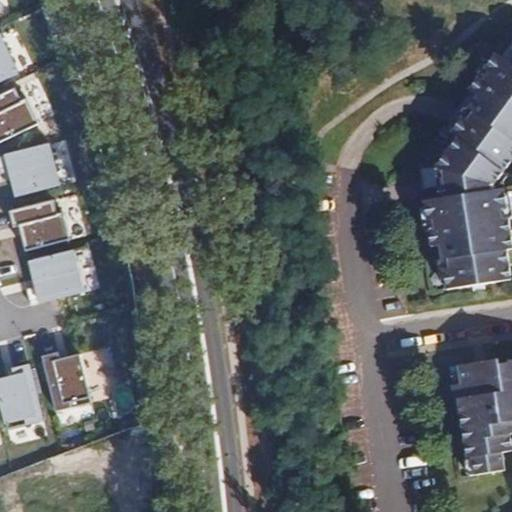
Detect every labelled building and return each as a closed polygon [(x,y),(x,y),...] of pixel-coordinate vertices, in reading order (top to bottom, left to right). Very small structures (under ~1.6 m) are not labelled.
[(263,32),(276,44),(287,33),(273,20),(263,32)] [(14,31),(0,38),(0,85),(32,70),(14,31)] [(511,52),(506,60),(497,53),(418,162),(432,248),(440,246),(443,260),(448,260),(449,269),(444,270),(447,291),(511,280),(511,277),(508,251),(511,250),(511,238),(505,189),(490,192),(511,162),(511,52)] [(30,85),(0,99),(0,141),(2,145),(48,122),(30,85)] [(61,141),(10,155),(21,196),(72,182),(61,141)] [(69,198),(24,211),(34,249),(80,237),(69,198)] [(87,249),(37,263),(49,302),(99,287),(87,249)] [(90,354),(52,366),(64,407),(102,395),(90,354)] [(508,357),(474,361),(476,375),(487,374),(485,363),(508,360),(508,357)] [(450,363),(455,401),(458,401),(467,459),(472,458),(475,476),(506,471),(503,453),(511,451),(511,435),(511,434),(511,359),(508,360),(485,363),(487,374),(476,375),(474,361),(450,363)] [(42,371),(6,380),(17,423),(53,414),(42,371)] [(152,434),(151,423),(129,428),(125,438),(152,434)]
